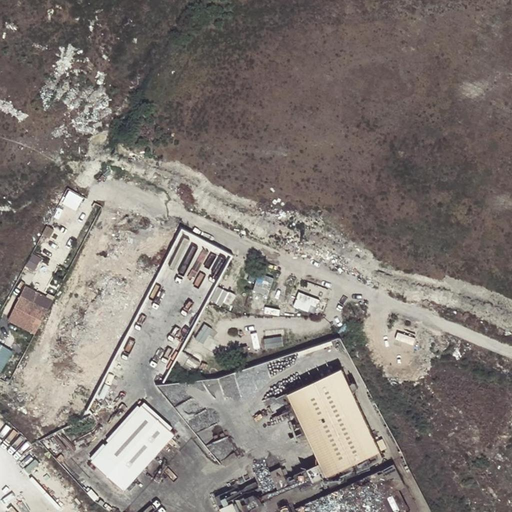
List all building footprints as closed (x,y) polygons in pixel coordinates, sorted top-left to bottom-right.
[(25,284),(6,319),(33,333),(52,298),(25,284)] [(314,312),(319,298),(298,291),(293,305),(314,312)] [(0,373),(1,374),(13,348),(0,341),(0,373)] [(343,364),(289,388),(328,474),(383,449),(343,364)] [(90,457),(125,489),(177,433),(142,401),(90,457)] [(383,468),(389,489),(401,485),(394,465),(383,468)] [(235,511),(231,500),(216,507),(217,511),(235,511)]
